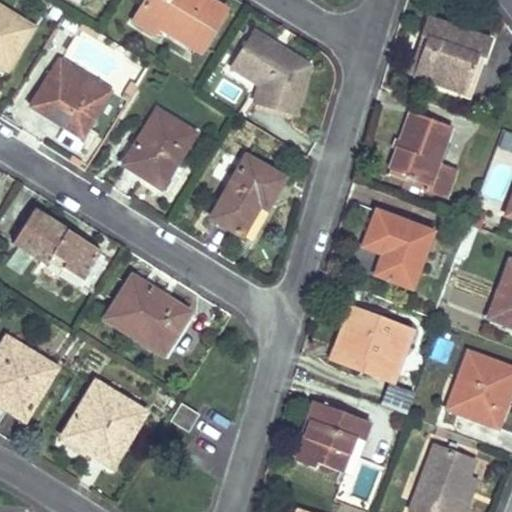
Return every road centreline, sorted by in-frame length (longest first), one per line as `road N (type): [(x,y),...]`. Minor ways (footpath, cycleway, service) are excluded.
road 1 (residential): [(286,322),(0,145)]
road 2 (residential): [(286,322),(366,48)]
road 3 (residential): [(228,511),(286,322)]
